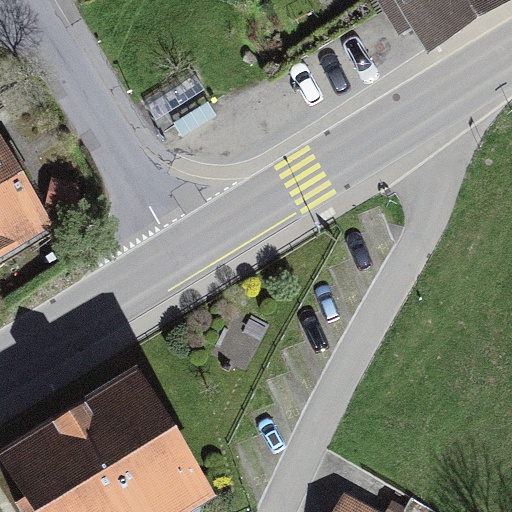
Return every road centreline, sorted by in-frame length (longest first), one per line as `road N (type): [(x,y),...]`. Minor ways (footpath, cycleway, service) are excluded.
road 1 (unclassified): [(274,511),(438,202),(428,104)]
road 2 (residential): [(178,258),(26,0)]
road 3 (tertiary): [(178,258),(428,104)]
road 4 (tertiary): [(0,368),(178,258)]
